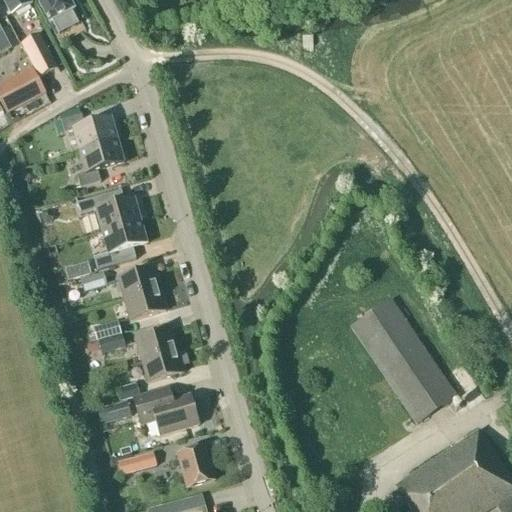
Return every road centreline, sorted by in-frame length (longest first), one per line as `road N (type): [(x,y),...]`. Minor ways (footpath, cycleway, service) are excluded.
road 1 (residential): [(273,511),(138,67),(102,0)]
road 2 (track): [(131,49),(261,53),(300,68),(394,158),(511,335)]
